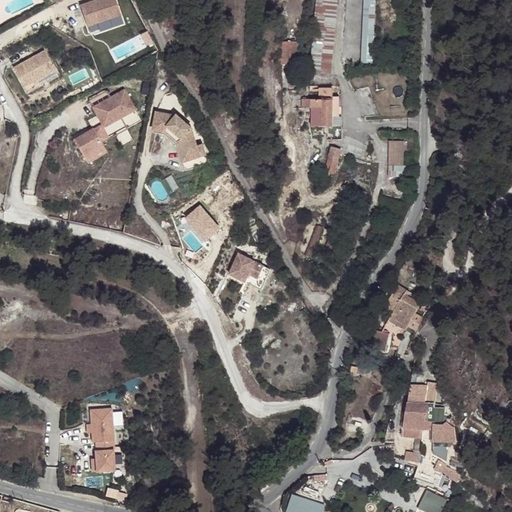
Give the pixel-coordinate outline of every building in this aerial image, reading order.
[(115,0),(95,0),(86,3),(94,24),(96,30),(123,20),(120,13),(115,0)] [(331,74),(332,56),(337,0),(316,0),(311,57),(310,72),(331,74)] [(362,0),(361,61),(373,62),(374,0),(362,0)] [(297,52),(297,40),(283,41),(283,51),(287,52),(292,52),(297,52)] [(11,65),(25,89),(54,74),(40,49),(11,65)] [(319,98),(333,99),(332,96),(332,87),(319,87),(319,98)] [(110,96),(92,106),(104,126),(135,107),(124,88),(110,96)] [(88,100),(92,106),(110,96),(106,90),(88,100)] [(333,125),(332,107),(333,99),(319,98),(311,99),(311,125),(333,125)] [(339,106),(332,107),(333,125),(342,125),(342,115),(339,115),(339,106)] [(176,115),(156,110),(152,128),(164,131),(175,141),(178,152),(179,151),(182,161),(204,154),(201,143),(196,145),(190,128),(191,127),(177,114),(176,115)] [(74,139),(84,155),(103,143),(93,127),(74,139)] [(122,143),(131,140),(127,130),(118,134),(122,143)] [(388,176),(405,176),(404,139),(388,139),(388,176)] [(337,158),(341,159),(363,167),(367,155),(361,152),(340,145),(337,152),(339,152),(337,158)] [(324,168),(334,171),(337,158),(339,152),(337,152),(330,149),(329,151),(324,168)] [(262,264),(237,251),(226,271),(252,284),(262,264)] [(269,267),(262,264),(252,284),(259,287),(269,267)] [(394,320),(407,327),(419,305),(404,296),(406,292),(396,287),(385,310),(392,313),(396,316),(394,320)] [(405,331),(407,327),(394,320),(392,324),(405,331)] [(404,333),(405,331),(392,324),(388,322),(387,324),(404,333)] [(401,336),(377,332),(373,349),(393,354),(399,354),(402,337),(401,336)] [(405,421),(428,422),(430,413),(431,404),(427,404),(428,388),(410,388),(405,421)] [(113,450),(111,409),(89,410),(90,424),(90,433),(91,443),(94,443),(95,451),(112,451),(113,450)] [(434,431),(435,426),(436,422),(428,422),(405,421),(404,428),(434,431)] [(453,425),(432,433),(432,443),(455,443),(455,425),(453,425)] [(112,451),(95,451),(93,451),(94,459),(95,472),(113,471),(112,451)] [(439,461),(437,468),(444,471),(447,464),(439,461)] [(433,473),(419,470),(418,478),(439,484),(444,471),(437,468),(433,473)] [(268,484),(263,478),(254,486),(259,491),(268,484)] [(418,507),(428,511),(440,511),(447,499),(426,490),(418,507)]
